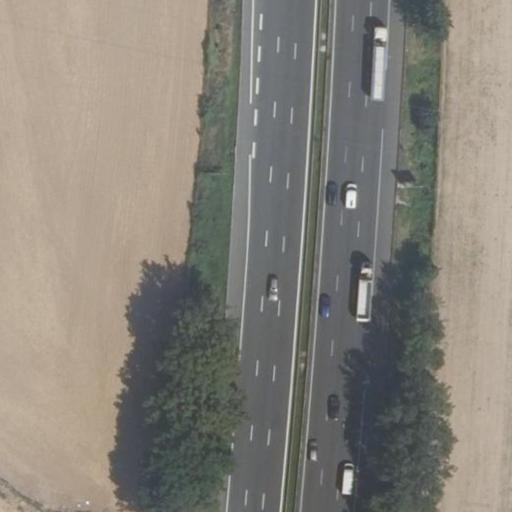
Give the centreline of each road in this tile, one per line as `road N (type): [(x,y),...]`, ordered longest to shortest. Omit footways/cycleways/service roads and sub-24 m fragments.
road 1 (motorway): [(325,511),(360,0)]
road 2 (motorway): [(281,0),(272,308),(253,511)]
